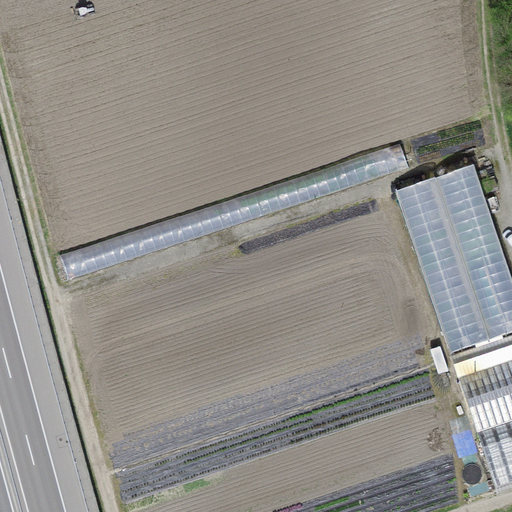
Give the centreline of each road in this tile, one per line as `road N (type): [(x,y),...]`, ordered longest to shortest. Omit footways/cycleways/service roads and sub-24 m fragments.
road 1 (track): [(110,511),(0,89)]
road 2 (motorway): [(47,511),(0,336)]
road 3 (track): [(511,174),(487,0)]
